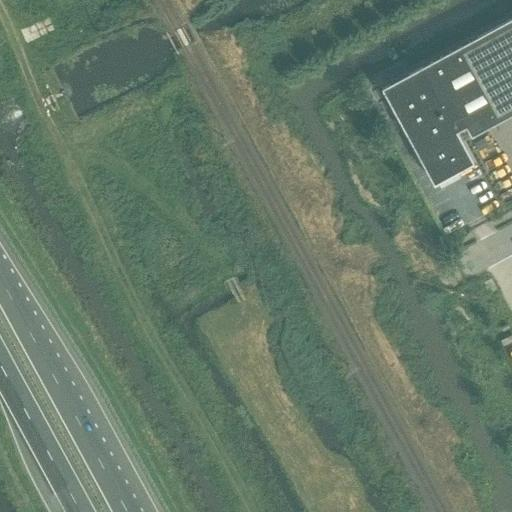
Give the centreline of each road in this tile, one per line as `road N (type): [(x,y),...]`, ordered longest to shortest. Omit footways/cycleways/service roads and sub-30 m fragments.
road 1 (track): [(262,511),(37,101),(0,12)]
road 2 (trunk): [(127,511),(0,277)]
road 3 (trunk): [(0,364),(79,511)]
